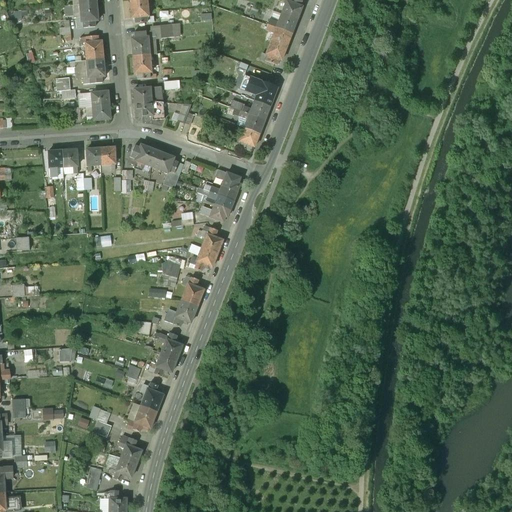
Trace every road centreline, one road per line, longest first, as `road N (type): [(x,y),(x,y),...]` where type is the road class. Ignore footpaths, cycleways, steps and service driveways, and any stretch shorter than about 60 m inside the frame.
road 1 (track): [(490,0),(436,119),(395,250),(366,416),(360,511)]
road 2 (tertiary): [(262,176),(178,395),(147,511)]
road 3 (tertiary): [(331,0),(262,176)]
road 4 (residential): [(123,130),(262,176)]
road 5 (residential): [(123,130),(112,0)]
road 6 (residential): [(0,137),(123,130)]
